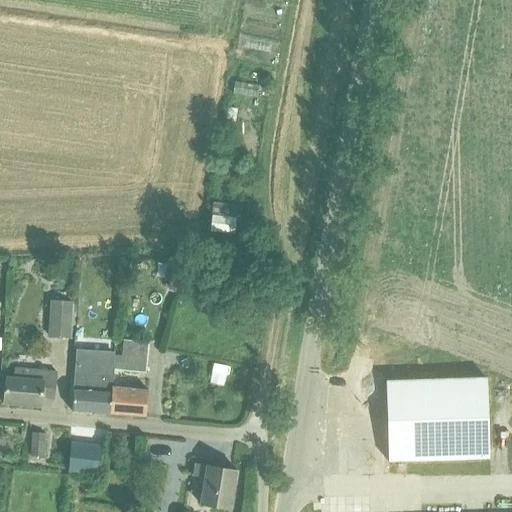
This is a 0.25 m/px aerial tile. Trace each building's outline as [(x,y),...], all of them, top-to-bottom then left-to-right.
[(249,25),(244,47),(276,54),(281,31),(249,25)] [(238,79),(238,93),(261,94),(262,81),(238,79)] [(216,170),(214,180),(227,182),(229,172),(216,170)] [(246,193),(247,185),(238,183),(237,192),(246,193)] [(210,230),(234,232),(236,206),(213,203),(210,230)] [(225,270),(226,288),(265,285),(264,267),(247,269),(246,260),(226,262),(226,270),(225,270)] [(237,319),(262,324),(266,302),(240,297),(237,319)] [(51,301),(49,336),(72,337),(74,302),(51,301)] [(155,328),(156,305),(139,304),(138,327),(155,328)] [(115,370),(124,371),(145,373),(148,344),(124,341),(122,355),(116,355),(115,370)] [(72,407),(72,411),(110,413),(112,388),(114,370),(115,370),(116,355),(77,352),(74,391),(72,407)] [(53,400),(56,373),(14,369),(14,378),(6,377),(3,404),(41,407),(41,399),(53,400)] [(383,379),(386,459),(486,455),(483,374),(383,379)] [(112,388),(110,413),(110,414),(146,417),(148,391),(112,388)] [(31,457),(43,458),(45,434),(32,433),(31,457)] [(72,443),(68,471),(89,473),(100,475),(103,447),(92,446),(72,443)] [(200,505),(230,510),(237,471),(195,464),(193,476),(205,478),(200,505)]
